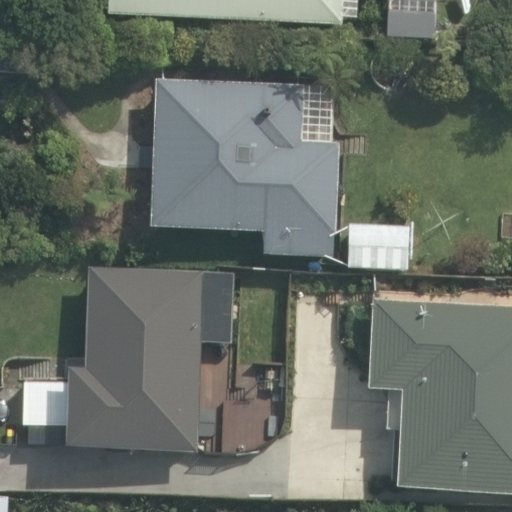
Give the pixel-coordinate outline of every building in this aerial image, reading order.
[(353,0),(92,0),(92,15),(352,27),(353,0)] [(409,226),(335,224),(339,82),(161,78),(158,231),(261,233),(261,255),(321,256),(320,279),(408,281),(409,226)] [(218,269),(84,264),(81,368),(58,367),(55,452),(191,456),(195,353),(215,354),(218,269)] [(511,308),(369,302),(365,390),(397,392),(393,490),(511,495),(511,308)] [(10,511),(12,491),(0,490),(0,511),(10,511)]
